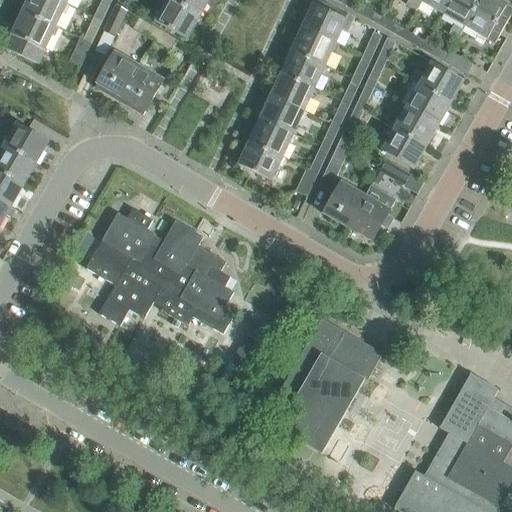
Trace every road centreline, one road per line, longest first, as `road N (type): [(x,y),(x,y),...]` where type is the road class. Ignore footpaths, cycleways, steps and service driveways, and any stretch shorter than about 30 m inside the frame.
road 1 (residential): [(0,292),(71,165),(103,145),(132,151),(345,268),(382,274),(414,246),(511,71)]
road 2 (residential): [(240,511),(0,373)]
